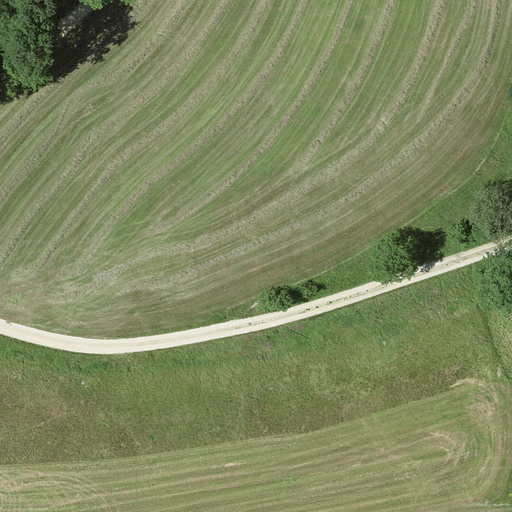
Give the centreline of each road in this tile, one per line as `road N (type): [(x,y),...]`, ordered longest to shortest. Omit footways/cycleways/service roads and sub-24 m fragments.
road 1 (track): [(0,324),(100,349),(300,310),(511,248)]
road 2 (track): [(511,97),(491,138),(436,201),(226,326)]
road 3 (track): [(0,87),(88,0)]
